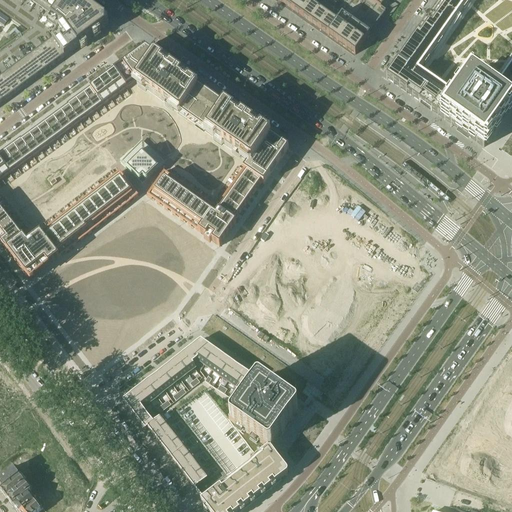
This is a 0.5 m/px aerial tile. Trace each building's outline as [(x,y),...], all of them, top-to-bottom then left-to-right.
[(0,0),(0,12),(11,20),(21,27),(24,29),(25,30),(25,32),(23,34),(0,50),(0,98),(3,103),(63,59),(69,55),(75,50),(105,28),(105,21),(97,14),(87,7),(76,0),(0,0)] [(277,0),(328,35),(327,36),(355,56),(385,12),(380,9),(381,9),(368,0),(277,0)] [(368,0),(381,9),(386,0),(368,0)] [(511,0),(441,0),(386,80),(440,118),(484,149),(511,108),(511,0)] [(2,16),(0,18),(0,23),(4,27),(8,20),(2,16)] [(126,89),(99,127),(135,153),(134,154),(121,164),(126,169),(139,182),(142,179),(145,182),(158,169),(164,173),(147,197),(152,200),(154,197),(158,200),(157,202),(156,203),(157,204),(159,206),(160,205),(162,202),(166,206),(164,208),(164,209),(167,211),(168,211),(169,208),(174,211),(172,213),(171,214),(172,214),(175,217),(175,216),(177,214),(182,217),(180,219),(179,220),(183,222),(185,219),(189,222),(188,224),(187,225),(191,228),(191,227),(193,225),(197,228),(196,230),(195,231),(219,248),(236,224),(234,223),(261,184),(263,185),(288,150),(269,136),(269,137),(252,125),(252,126),(233,113),(189,83),(189,82),(171,69),(171,68),(155,56),(145,49),(141,52),(122,66),(113,72),(113,73),(114,74),(115,74),(126,89)] [(113,73),(106,78),(107,80),(118,95),(125,90),(126,89),(115,74),(114,74),(113,73)] [(106,78),(98,84),(99,85),(110,101),(118,95),(107,80),(106,78)] [(98,84),(90,90),(91,91),(103,107),(110,101),(99,85),(98,84)] [(84,95),(83,96),(83,97),(95,112),(103,107),(91,91),(90,90),(90,91),(84,95)] [(76,101),(75,102),(76,102),(87,118),(95,112),(83,97),(83,96),(82,97),(76,101)] [(68,107),(67,107),(68,108),(79,124),(87,118),(76,102),(75,102),(74,102),(68,107)] [(67,108),(60,114),(71,129),(79,124),(68,108),(67,107),(67,108)] [(60,114),(52,119),(64,135),(71,129),(60,114)] [(52,119),(44,125),(56,141),(64,135),(52,119)] [(44,125),(36,131),(48,146),(56,141),(44,125)] [(36,131),(29,137),(40,152),(48,146),(36,131)] [(21,141),(20,141),(21,142),(32,158),(40,152),(29,137),(22,142),(21,141)] [(14,146),(13,147),(13,148),(24,163),(32,158),(21,142),(20,141),(19,142),(14,146)] [(6,152),(5,153),(17,169),(24,163),(13,148),(13,147),(12,148),(6,152)] [(0,162),(9,175),(17,169),(5,153),(4,154),(0,156),(0,162)] [(0,178),(1,180),(9,175),(0,162),(0,178)] [(23,239),(6,252),(29,281),(61,257),(59,254),(63,250),(65,253),(68,251),(69,251),(66,248),(70,244),(72,247),(73,248),(76,245),(74,242),(78,239),(80,241),(80,242),(84,239),(81,236),(86,233),(88,235),(88,236),(91,233),(89,230),(93,227),(95,229),(96,230),(99,227),(97,224),(101,221),(103,224),(107,221),(104,218),(108,215),(110,218),(111,218),(114,216),(112,213),(116,209),(118,212),(122,210),(119,207),(124,203),(126,206),(129,204),(127,201),(131,198),(133,200),(134,201),(138,197),(119,173),(116,176),(40,235),(35,239),(31,233),(23,239)] [(5,216),(0,220),(0,232),(11,224),(5,216)] [(11,224),(0,232),(0,244),(17,232),(11,224)] [(17,232),(0,244),(4,250),(6,252),(23,239),(17,232)] [(186,352),(184,354),(192,365),(196,362),(207,346),(206,345),(202,342),(200,341),(199,342),(195,345),(193,347),(188,350),(186,352)] [(207,346),(196,362),(204,367),(215,351),(213,350),(208,347),(207,346)] [(215,351),(204,367),(212,373),(223,357),(221,356),(216,352),(215,351)] [(177,359),(176,360),(188,375),(194,370),(195,369),(192,365),(184,354),(183,355),(179,357),(177,359)] [(223,357),(212,373),(219,378),(231,363),(229,362),(224,358),(223,357)] [(172,363),(168,366),(180,381),(188,375),(176,360),(174,361),(172,363)] [(231,363),(219,378),(227,384),(238,368),(237,367),(232,364),(231,363)] [(162,371),(161,372),(172,387),(180,381),(168,366),(164,369),(162,371)] [(238,368),(227,384),(235,389),(246,374),(245,373),(240,369),(238,368)] [(157,375),(153,378),(165,393),(172,387),(161,372),(159,373),(157,375)] [(246,374),(235,389),(243,395),(255,379),(254,379),(253,378),(248,375),(246,374)] [(147,383),(145,384),(157,399),(165,393),(153,378),(149,381),(147,383)] [(188,404),(177,412),(222,469),(226,475),(230,480),(210,496),(203,501),(200,503),(207,511),(240,511),(286,476),(287,476),(287,475),(287,474),(287,473),(287,472),(270,451),(280,437),(279,436),(282,431),(283,432),(288,425),(297,413),(297,412),(297,411),(297,410),(297,409),(296,409),(271,391),(269,393),(264,390),(266,387),(258,382),(238,410),(229,423),(228,423),(205,393),(204,392),(190,402),(188,404)] [(141,387),(138,390),(150,405),(157,399),(145,384),(144,385),(141,387)] [(131,395),(130,396),(142,410),(142,411),(142,410),(150,405),(138,390),(134,393),(131,395)] [(124,400),(122,402),(134,417),(142,410),(130,396),(129,396),(124,400)] [(142,410),(134,417),(145,431),(147,430),(147,429),(153,424),(142,410),(142,411),(142,410)] [(153,424),(147,429),(147,430),(153,437),(168,425),(162,417),(160,418),(157,421),(153,424)] [(168,425),(153,437),(159,444),(174,432),(168,425)] [(174,432),(159,444),(165,452),(180,440),(174,432)] [(180,440),(165,452),(171,459),(186,448),(180,440)] [(186,448),(171,459),(176,467),(192,455),(186,448)] [(192,455),(176,467),(182,475),(198,463),(192,455)] [(198,463),(182,475),(188,482),(204,471),(198,463)] [(13,470),(0,479),(0,491),(19,477),(13,470)] [(204,471),(188,482),(194,490),(201,485),(210,478),(204,471)] [(19,477),(0,491),(6,498),(24,484),(19,477)] [(24,484),(6,498),(12,506),(27,495),(31,492),(24,484)] [(21,511),(33,503),(27,495),(12,506),(16,511),(21,511)] [(33,503),(21,511),(38,511),(39,511),(33,503)]
